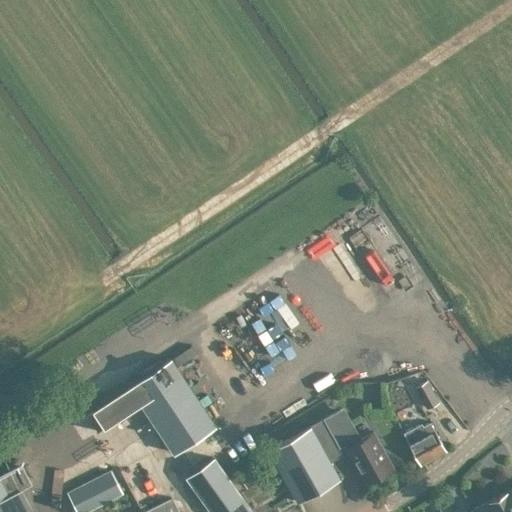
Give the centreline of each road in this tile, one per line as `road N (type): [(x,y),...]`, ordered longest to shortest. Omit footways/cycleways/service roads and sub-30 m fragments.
road 1 (track): [(105,270),(508,0)]
road 2 (tertiary): [(367,511),(462,450),(511,401)]
road 3 (track): [(433,50),(511,157)]
